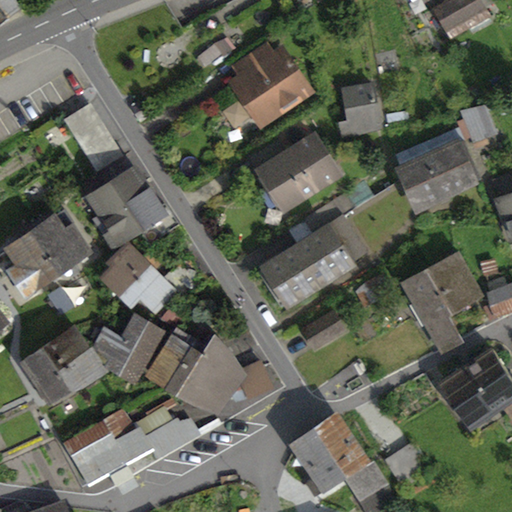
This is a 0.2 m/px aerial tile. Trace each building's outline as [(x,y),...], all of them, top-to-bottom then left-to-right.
[(0,0),(0,18),(20,5),(16,0),(0,0)] [(405,0),(411,8),(425,0),(405,0)] [(450,0),(436,8),(452,36),(489,15),(479,0),(450,0)] [(205,65),(221,53),(223,55),(233,47),(226,38),(199,57),(205,65)] [(234,66),(243,80),(277,57),(268,44),(234,66)] [(238,84),(261,117),(305,88),(282,54),(277,57),(243,80),(238,84)] [(341,123),(343,138),(381,128),(373,85),(348,89),(354,120),(341,123)] [(133,106),(141,119),(150,114),(141,100),(133,106)] [(66,119),(89,158),(111,144),(88,106),(66,119)] [(460,114),(470,140),(493,131),(484,108),(460,114)] [(413,151),(417,160),(464,140),(460,130),(413,151)] [(279,225),(292,217),(285,206),(338,173),(314,135),(261,168),(269,181),(256,189),(279,225)] [(481,178),(464,140),(417,160),(401,167),(405,177),(418,206),(440,196),(448,192),(481,178)] [(102,168),(120,156),(113,145),(95,157),(102,168)] [(134,169),(113,182),(138,220),(142,228),(153,245),(180,227),(164,203),(159,206),(134,169)] [(511,174),(495,181),(501,198),(499,198),(511,235),(511,174)] [(266,265),(289,302),(417,220),(422,217),(418,206),(405,177),(403,179),(355,209),(315,234),(266,265)] [(142,228),(138,220),(113,182),(92,196),(102,213),(94,218),(113,246),(121,241),(142,228)] [(443,202),(450,198),(448,192),(440,196),(443,202)] [(345,194),(305,219),(315,234),(355,209),(345,194)] [(64,210),(32,232),(59,272),(91,251),(64,210)] [(38,287),(59,272),(32,232),(10,248),(20,262),(8,269),(26,296),(38,288),(38,287)] [(122,293),(150,264),(155,258),(149,253),(144,259),(127,243),(107,261),(114,268),(106,277),(122,293)] [(482,295),(459,253),(431,266),(445,290),(462,305),(482,295)] [(186,258),(164,279),(155,269),(150,264),(122,293),(132,304),(141,293),(156,308),(173,290),(184,301),(207,279),(186,258)] [(150,264),(155,269),(160,263),(155,258),(150,264)] [(281,306),(289,302),(266,265),(258,270),(281,306)] [(462,338),(448,313),(462,305),(445,290),(431,266),(425,270),(425,271),(405,280),(417,301),(411,304),(424,326),(428,323),(442,349),(462,338)] [(495,304),(499,315),(511,309),(511,283),(490,292),(495,304)] [(62,314),(71,308),(61,291),(52,297),(62,314)] [(499,315),(495,304),(484,308),(489,321),(500,316),(499,315)] [(304,328),(316,347),(343,331),(332,312),(304,328)] [(162,330),(137,315),(123,337),(112,356),(109,362),(132,376),(152,341),(155,342),(162,330)] [(24,359),(39,384),(63,367),(91,349),(76,327),(24,359)] [(112,356),(123,337),(107,327),(97,344),(112,356)] [(234,387),(240,379),(237,372),(231,356),(213,335),(205,346),(178,328),(149,372),(196,402),(201,395),(213,404),(219,401),(230,386),(234,387)] [(91,349),(63,367),(75,386),(81,381),(82,383),(105,369),(91,348),(91,349)] [(493,349),(444,380),(459,401),(507,371),(493,349)] [(237,372),(240,379),(247,397),(271,387),(261,362),(237,372)] [(63,367),(39,384),(50,401),(75,386),(63,367)] [(511,378),(507,371),(459,401),(473,424),(503,402),(509,413),(506,415),(511,423),(511,422),(511,378)] [(157,461),(202,435),(189,413),(174,421),(166,406),(136,423),(139,428),(151,450),(157,461)] [(371,460),(366,463),(337,418),(317,431),(345,476),(348,474),(367,511),(387,511),(395,508),(388,485),(371,460)] [(65,442),(90,484),(151,450),(139,428),(113,442),(101,422),(65,442)] [(307,482),(315,495),(345,476),(317,431),(296,444),(317,476),(307,482)] [(387,462),(403,487),(429,471),(413,446),(387,462)] [(93,483),(98,491),(109,485),(104,477),(93,483)] [(69,511),(68,507),(57,506),(50,508),(48,503),(40,505),(42,511),(39,511),(69,511)]
